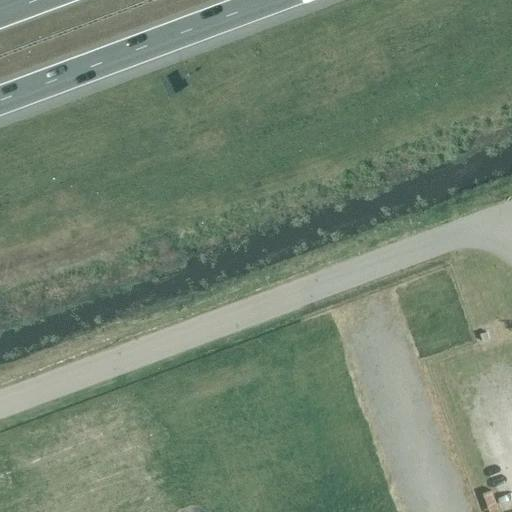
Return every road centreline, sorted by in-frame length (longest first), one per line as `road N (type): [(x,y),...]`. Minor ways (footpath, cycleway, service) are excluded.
road 1 (unclassified): [(510,214),(0,404)]
road 2 (motorway): [(0,101),(274,0)]
